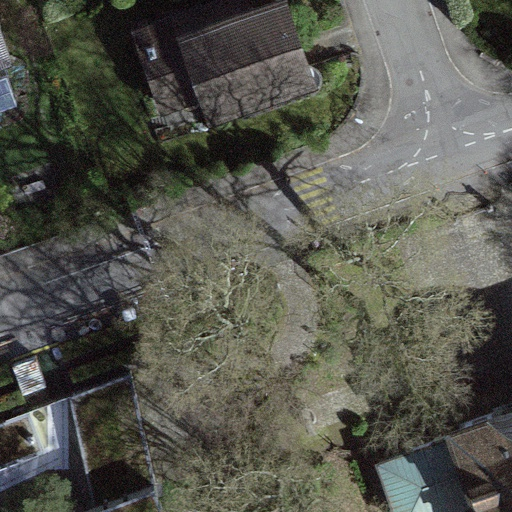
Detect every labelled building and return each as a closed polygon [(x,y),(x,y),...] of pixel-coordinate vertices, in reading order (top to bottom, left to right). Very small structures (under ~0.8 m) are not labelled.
[(305,75),(280,2),(226,21),(220,6),(224,5),(223,1),(140,31),(167,106),(170,105),(208,92),(213,107),(305,75)] [(0,106),(17,100),(0,53),(0,106)] [(165,511),(153,480),(130,370),(69,393),(93,503),(69,511),(165,511)] [(378,460),(396,511),(442,511),(484,497),(489,511),(511,511),(511,402),(492,410),(493,412),(459,424),(461,430),(378,460)] [(0,464),(43,448),(28,409),(0,419),(0,464)]
